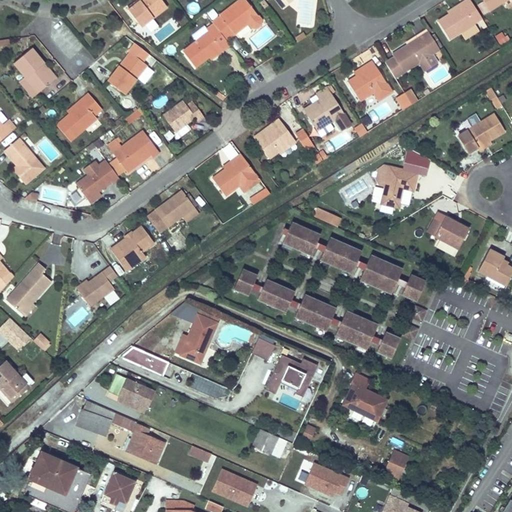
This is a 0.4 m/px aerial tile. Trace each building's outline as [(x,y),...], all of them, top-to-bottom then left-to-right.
[(137,5),(135,3),(126,9),(140,27),(166,7),(160,0),(137,0),(140,3),(137,5)] [(221,17),(213,23),(214,25),(226,40),(248,24),(250,27),(252,28),(255,28),(257,28),(258,27),(259,25),(260,23),(260,21),(260,19),(245,0),(240,0),(220,15),(221,17)] [(271,0),(279,10),(292,0),(271,0)] [(461,6),(449,14),(437,21),(448,40),(461,31),(466,39),(479,31),(474,23),(478,21),(483,28),(486,27),(469,0),(465,0),(460,4),(461,6)] [(482,0),(489,11),(505,0),(482,0)] [(460,4),(447,12),(449,14),(461,6),(460,4)] [(195,68),(208,57),(220,48),(222,51),(229,45),(226,40),(214,25),(207,30),(209,32),(183,52),(195,68)] [(501,30),(495,34),(502,44),(509,39),(506,35),(505,36),(501,30)] [(305,36),(302,32),(295,36),(298,41),(305,36)] [(393,56),(384,62),(394,78),(419,62),(425,70),(438,62),(433,54),(439,50),(428,32),(392,54),(393,56)] [(220,48),(208,57),(210,60),(222,51),(220,48)] [(54,80),(42,65),(44,64),(31,49),(14,64),(38,93),(54,80)] [(129,52),(119,66),(122,68),(132,55),(129,52)] [(122,68),(119,66),(107,81),(124,94),(147,66),(132,55),(122,68)] [(367,69),(356,77),(347,82),(360,101),(386,84),(372,62),(365,66),(367,69)] [(44,64),(42,65),(54,80),(56,78),(44,64)] [(365,66),(354,73),(356,77),(367,69),(365,66)] [(350,125),(326,87),(315,94),(319,100),(303,110),(314,126),(326,119),(329,122),(334,119),(341,130),(350,125)] [(491,87),(485,91),(490,100),(492,100),(496,97),(491,87)] [(410,88),(404,93),(411,104),(418,100),(410,88)] [(216,92),(213,96),(221,103),(225,98),(216,92)] [(404,93),(397,97),(404,109),(411,104),(404,93)] [(82,103),(69,114),(56,125),(70,141),(97,119),(94,116),(101,110),(88,94),(80,100),(82,103)] [(496,97),(492,100),(497,108),(502,105),(496,97)] [(80,100),(66,112),(69,114),(82,103),(80,100)] [(182,101),(163,116),(175,131),(174,142),(191,129),(187,122),(194,117),(197,121),(203,116),(192,101),(186,106),(182,101)] [(139,109),(125,119),(128,125),(142,114),(139,109)] [(469,154),(478,149),(489,141),(505,132),(493,114),(457,136),(469,154)] [(268,158),(278,152),(275,148),(284,142),(288,147),(295,142),(285,128),(283,130),(281,128),(283,126),(278,119),(253,137),(268,158)] [(326,119),(314,126),(316,131),(329,122),(326,119)] [(368,130),(362,122),(355,126),(360,135),(368,130)] [(4,124),(2,126),(0,123),(0,141),(11,132),(4,124)] [(312,143),(302,129),(295,134),(304,148),(312,143)] [(127,172),(141,162),(139,159),(148,153),(150,156),(152,158),(159,153),(143,132),(113,154),(127,172)] [(155,135),(150,139),(157,149),(163,145),(155,135)] [(4,151),(17,166),(22,172),(19,175),(26,184),(45,168),(19,139),(4,151)] [(489,141),(478,149),(479,151),(491,144),(489,141)] [(230,142),(220,149),(228,159),(238,152),(230,142)] [(275,148),(278,152),(279,154),(288,147),(284,142),(275,148)] [(384,184),(380,203),(378,210),(392,214),(394,207),(398,208),(403,189),(413,191),(418,173),(425,175),(429,159),(408,148),(403,168),(384,164),(372,172),(379,183),(384,184)] [(139,159),(141,162),(150,156),(148,153),(139,159)] [(235,161),(224,169),(212,178),(225,196),(239,186),(256,174),(240,153),(233,159),(235,161)] [(322,159),(318,153),(310,158),(314,165),(322,159)] [(233,159),(222,166),(224,169),(235,161),(233,159)] [(76,184),(88,200),(99,191),(111,182),(112,184),(119,179),(105,160),(98,165),(99,167),(76,184)] [(17,166),(13,169),(19,175),(22,172),(17,166)] [(256,174),(239,186),(244,192),(260,181),(256,174)] [(266,188),(251,198),(254,203),(270,193),(266,188)] [(99,191),(88,200),(90,203),(101,194),(99,191)] [(155,211),(147,216),(159,233),(167,227),(181,216),(193,207),(181,191),(155,211)] [(193,207),(181,216),(185,222),(198,212),(193,207)] [(340,218),(317,208),(313,216),(321,220),(337,227),(340,218)] [(467,229),(437,213),(427,233),(457,249),(467,229)] [(295,224),(291,223),(283,243),(284,243),(293,247),(302,251),(311,255),(312,255),(314,248),(316,244),(320,235),(317,234),(314,233),(297,225),(295,224)] [(125,238),(110,249),(122,266),(134,257),(138,262),(145,257),(141,252),(153,243),(141,227),(133,233),(131,234),(132,236),(126,241),(125,238)] [(123,237),(125,238),(126,241),(132,236),(131,234),(133,233),(131,231),(123,237)] [(324,252),(321,260),(331,264),(342,269),(352,273),(355,266),(357,262),(362,252),(359,250),(356,249),(335,240),(332,239),(330,238),(325,248),(324,252)] [(325,248),(316,244),(314,248),(324,252),(325,248)] [(511,268),(505,265),(501,263),(503,259),(504,257),(488,250),(477,271),(505,285),(511,272),(511,268)] [(373,257),(371,256),(366,266),(364,270),(360,280),(361,280),(371,284),(382,289),(392,293),(396,284),(398,280),(403,269),(400,268),(397,267),(376,258),(373,257)] [(134,257),(122,266),(126,271),(138,262),(134,257)] [(0,280),(9,272),(0,261),(0,280)] [(366,266),(357,262),(355,266),(364,270),(366,266)] [(6,301),(22,314),(29,307),(51,281),(41,273),(45,268),(39,263),(6,301)] [(88,283),(78,291),(89,306),(114,288),(108,281),(117,275),(111,266),(88,283)] [(244,266),(236,285),(241,288),(239,292),(249,296),(253,286),(255,282),(259,273),(256,272),(253,271),(244,266)] [(9,272),(0,280),(0,291),(13,277),(9,272)] [(411,275),(407,284),(405,288),(403,295),(413,299),(414,295),(419,297),(426,282),(417,278),(414,277),(411,275)] [(76,288),(78,291),(88,283),(86,280),(76,288)] [(407,284),(398,280),(396,284),(405,288),(407,284)] [(262,290),(258,300),(268,304),(270,300),(278,304),(276,308),(286,313),(290,303),(292,299),(295,294),(292,293),(289,291),(272,283),(269,282),(267,281),(264,286),(262,290)] [(264,286),(255,282),(253,286),(262,290),(264,286)] [(300,308),(295,317),(296,318),(305,322),(316,327),(326,332),(329,326),(331,322),(333,318),(337,308),(335,307),(332,306),(311,296),(308,295),(306,294),(302,303),(300,308)] [(302,303),(292,299),(290,303),(300,308),(302,303)] [(270,300),(268,304),(276,308),(278,304),(270,300)] [(29,307),(22,314),(25,317),(32,309),(29,307)] [(417,308),(413,317),(422,321),(426,312),(417,308)] [(340,326),(336,336),(346,341),(357,346),(366,350),(367,350),(372,340),(374,336),(378,327),(375,326),(372,324),(352,315),(349,314),(346,312),(342,322),(340,326)] [(196,314),(179,355),(200,364),(217,323),(196,314)] [(342,322),(333,318),(331,322),(340,326),(342,322)] [(16,325),(5,337),(17,348),(28,337),(16,325)] [(409,326),(405,335),(414,339),(418,330),(409,326)] [(39,331),(32,340),(43,349),(50,340),(39,331)] [(381,345),(377,353),(387,358),(389,353),(393,356),(400,341),(391,337),(389,336),(386,334),(383,340),(381,345)] [(259,336),(252,353),(269,361),(276,344),(259,336)] [(383,340),(374,336),(372,340),(381,345),(383,340)] [(169,363),(133,346),(120,357),(162,377),(169,363)] [(303,396),(305,392),(316,370),(319,364),(304,357),(301,362),(293,358),(283,353),(265,389),(274,394),(281,380),(298,388),(296,392),(303,396)] [(29,387),(5,361),(0,364),(0,388),(2,387),(6,392),(4,394),(12,402),(29,387)] [(355,386),(353,391),(385,405),(387,400),(365,389),(369,382),(354,375),(350,384),(355,386)] [(116,376),(109,391),(147,408),(153,392),(116,376)] [(385,405),(353,391),(345,406),(377,421),(385,405)] [(86,401),(82,410),(110,420),(114,412),(86,401)] [(110,420),(82,410),(80,410),(74,425),(104,436),(110,422),(133,432),(129,442),(133,444),(129,452),(155,463),(163,443),(146,436),(148,429),(135,424),(136,422),(114,412),(110,420)] [(266,414),(259,429),(281,439),(288,424),(266,414)] [(316,427),(307,424),(303,436),(312,439),(316,427)] [(281,439),(259,429),(253,444),(278,456),(285,440),(281,439)] [(71,442),(69,446),(84,452),(85,448),(71,442)] [(210,454),(192,446),(188,454),(206,462),(210,454)] [(85,448),(84,452),(83,454),(94,458),(97,453),(85,448)] [(398,478),(409,455),(394,449),(384,472),(398,478)] [(40,452),(23,493),(66,511),(72,511),(89,473),(40,452)] [(315,462),(306,483),(333,495),(335,490),(342,474),(315,462)] [(137,481),(115,470),(104,491),(112,495),(111,496),(117,499),(118,498),(126,502),(137,481)] [(221,470),(213,491),(251,506),(259,485),(221,470)] [(349,477),(342,474),(335,490),(342,494),(349,477)] [(367,497),(366,487),(356,487),(357,498),(367,497)] [(390,496),(382,511),(421,511),(422,511),(408,505),(412,496),(394,487),(390,496)] [(511,511),(511,499),(511,500),(509,499),(500,511),(511,511)] [(218,511),(222,505),(210,500),(206,509),(213,511),(218,511)] [(166,501),(165,511),(189,511),(192,506),(181,501),(166,501)]
